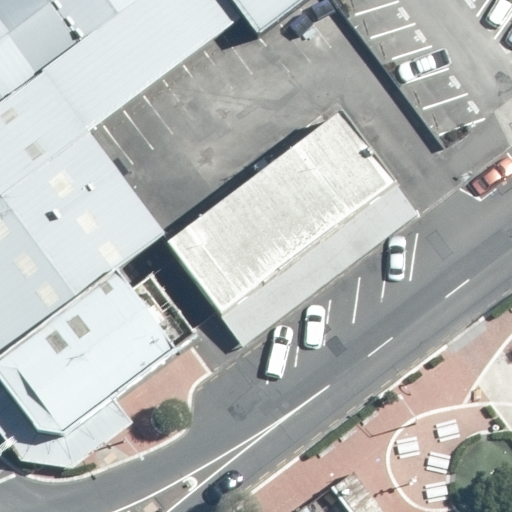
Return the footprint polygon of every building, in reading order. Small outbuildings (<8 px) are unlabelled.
[(0,158),(67,110),(214,6),(209,0),(73,0),(43,22),(0,53),(0,158)] [(0,0),(0,53),(43,22),(24,0),(0,0)] [(73,0),(25,0),(43,22),(73,0)] [(127,218),(195,299),(380,169),(315,89),(150,208),(127,218)] [(127,218),(141,208),(67,110),(0,158),(0,307),(89,245),(127,218)] [(0,397),(38,405),(141,322),(89,245),(0,307),(0,397)] [(291,511),(282,500),(264,511),(291,511)]
